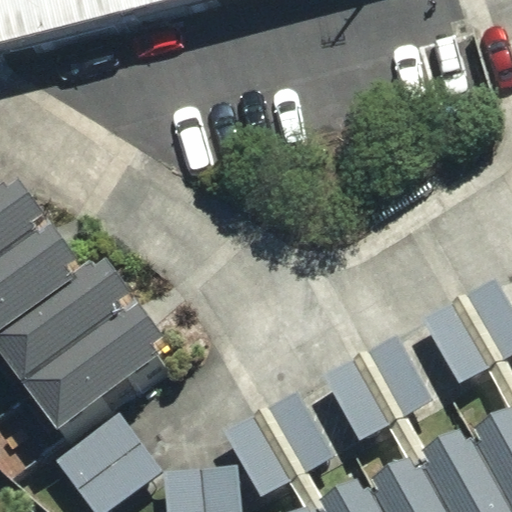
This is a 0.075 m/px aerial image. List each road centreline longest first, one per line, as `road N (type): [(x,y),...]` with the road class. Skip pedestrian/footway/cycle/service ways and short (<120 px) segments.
road 1 (residential): [(511,239),(291,348),(10,130)]
road 2 (residential): [(467,0),(10,130)]
